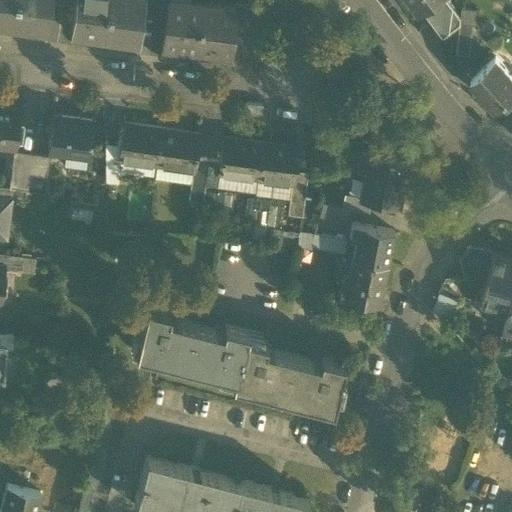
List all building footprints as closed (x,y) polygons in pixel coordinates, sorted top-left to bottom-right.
[(0,0),(0,23),(13,25),(15,0),(0,0)] [(15,0),(13,25),(46,30),(50,1),(50,0),(15,0)] [(70,33),(104,37),(109,0),(74,0),(74,3),(70,33)] [(109,0),(104,37),(137,42),(141,13),(143,0),(109,0)] [(143,0),(141,13),(153,14),(155,0),(143,0)] [(155,0),(153,14),(165,16),(167,0),(155,0)] [(161,45),(195,50),(201,2),(184,0),(167,0),(165,16),(161,45)] [(431,0),(407,0),(416,11),(431,0)] [(444,0),(426,14),(434,25),(453,10),(445,0),(444,0)] [(233,25),(245,27),(248,3),(234,1),(234,7),(235,7),(233,25)] [(234,7),(201,2),(195,50),(229,54),(233,25),(235,7),(234,7)] [(458,17),(453,10),(434,25),(442,35),(458,23),(458,22),(459,17),(458,17)] [(458,22),(473,24),(474,12),(460,11),(459,17),(458,22)] [(455,51),(469,52),(473,24),(458,22),(455,51)] [(496,107),(499,104),(511,92),(511,74),(496,56),(470,79),(496,107)] [(511,107),(511,92),(499,104),(507,112),(511,107)] [(0,144),(14,146),(19,109),(0,106),(0,144)] [(47,149),(88,155),(93,119),(52,113),(47,149)] [(121,157),(155,162),(160,126),(122,121),(119,142),(117,156),(121,157)] [(160,126),(155,162),(192,167),(194,167),(195,155),(198,131),(160,126)] [(292,180),(294,181),(296,169),(297,157),(293,156),(294,144),(260,139),(223,134),(218,170),(255,175),(292,180)] [(105,179),(117,181),(121,157),(117,156),(119,142),(104,141),(105,179)] [(370,196),(397,202),(407,155),(360,145),(356,166),(363,168),(358,194),(370,196)] [(25,187),(26,187),(30,152),(14,150),(9,185),(25,187)] [(48,154),(30,152),(26,187),(43,189),(48,154)] [(188,197),(201,199),(207,157),(195,155),(194,167),(192,167),(190,181),(188,197)] [(190,181),(192,167),(155,162),(153,176),(190,181)] [(287,212),(301,214),(304,196),(307,170),(296,169),(294,181),(292,180),(287,212)] [(0,195),(9,197),(23,199),(25,187),(9,185),(0,183),(0,195)] [(351,192),(348,205),(367,209),(370,196),(358,194),(351,192)] [(0,233),(4,234),(9,197),(0,195),(0,233)] [(345,218),(348,205),(322,200),(319,212),(345,218)] [(356,234),(352,253),(386,260),(392,228),(352,220),(349,233),(356,234)] [(296,243),(310,245),(312,234),(298,231),(296,243)] [(312,232),(312,234),(310,245),(343,251),(345,238),(312,232)] [(465,277),(484,282),(493,251),(468,243),(459,253),(457,257),(465,277)] [(4,266),(21,268),(22,255),(17,254),(0,251),(0,263),(4,264),(4,266)] [(480,297),(510,305),(511,298),(511,256),(493,251),(484,282),(480,297)] [(379,291),(386,260),(352,253),(348,270),(342,269),(339,282),(379,291)] [(135,348),(233,372),(234,373),(244,333),(245,334),(246,328),(224,322),(222,328),(167,314),(168,308),(146,302),(135,348)] [(6,346),(12,346),(13,333),(0,331),(0,344),(6,345),(6,346)] [(265,339),(245,334),(244,333),(234,373),(233,372),(231,378),(331,404),(342,358),(320,353),(318,358),(264,344),(265,339)] [(128,411),(131,399),(107,393),(105,405),(128,411)] [(125,422),(128,411),(105,405),(102,416),(125,422)] [(122,433),(125,422),(102,416),(99,427),(122,433)] [(119,444),(122,433),(99,427),(96,439),(119,444)] [(116,456),(119,444),(96,439),(93,450),(116,456)] [(114,467),(116,456),(93,450),(90,461),(114,467)] [(135,495),(201,511),(229,511),(239,476),(146,452),(135,495)] [(111,478),(114,467),(90,461),(88,472),(111,478)] [(108,489),(111,478),(88,472),(85,484),(108,489)] [(303,511),(308,494),(239,476),(229,511),(303,511)] [(0,511),(35,511),(40,492),(6,483),(0,508),(0,511)] [(105,501),(108,489),(85,484),(82,495),(105,501)] [(101,511),(102,511),(105,501),(82,495),(79,506),(101,511)]
